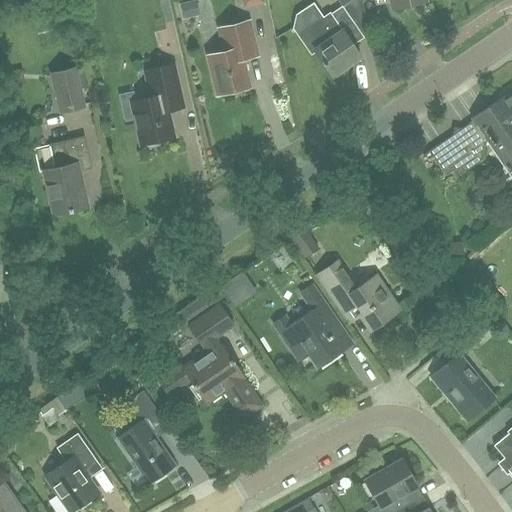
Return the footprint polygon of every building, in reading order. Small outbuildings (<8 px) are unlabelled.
[(263,0),(240,0),(243,8),(264,3),(263,0)] [(363,37),(342,7),(331,14),(329,12),(322,17),(296,35),(310,55),(316,51),(333,76),(361,56),(353,44),(363,37)] [(225,51),(209,55),(219,94),(249,86),(242,58),(257,54),(248,21),(219,28),(225,51)] [(132,101),(120,104),(124,122),(136,119),(142,144),(145,143),(148,146),(159,143),(160,140),(173,137),(167,111),(183,107),(173,64),(146,70),(152,97),(135,101),(132,101)] [(84,107),(75,68),(51,73),(60,112),(84,107)] [(452,136),(432,149),(449,174),(455,170),(459,176),(483,159),(486,142),(492,139),(509,165),(507,166),(511,172),(511,89),(503,95),(506,99),(500,104),(478,118),(462,129),(453,128),(452,136)] [(44,170),(54,214),(86,206),(78,170),(90,167),(83,136),(50,144),(55,167),(44,170)] [(291,239),(304,258),(318,249),(309,237),(313,234),(308,227),(291,239)] [(375,276),(356,288),(338,260),(317,275),(350,323),(360,316),(370,330),(399,310),(375,276)] [(351,343),(312,286),(301,293),(313,311),(291,326),(285,317),(273,325),(294,356),(305,348),(317,366),(351,343)] [(191,383),(206,404),(224,391),(242,418),(261,405),(243,379),(244,378),(216,337),(232,326),(218,305),(187,326),(205,352),(182,368),(180,364),(157,380),(169,398),(191,383)] [(482,315),(457,336),(467,347),(491,327),(482,315)] [(466,421),(493,398),(457,355),(430,377),(466,421)] [(156,438),(169,429),(143,391),(119,407),(133,428),(118,438),(148,483),(174,465),(156,438)] [(38,409),(42,415),(49,426),(60,419),(53,409),(54,408),(49,401),(38,409)] [(511,426),(506,432),(507,433),(493,446),(505,460),(502,463),(509,472),(511,469),(511,426)] [(95,461),(77,434),(57,448),(66,462),(45,477),(69,511),(98,493),(82,470),(95,461)] [(397,463),(366,481),(379,505),(383,511),(394,511),(413,501),(410,495),(419,490),(405,465),(400,468),(397,463)] [(24,511),(3,482),(0,483),(0,511),(24,511)] [(394,511),(431,511),(426,502),(417,507),(413,501),(394,511)]
